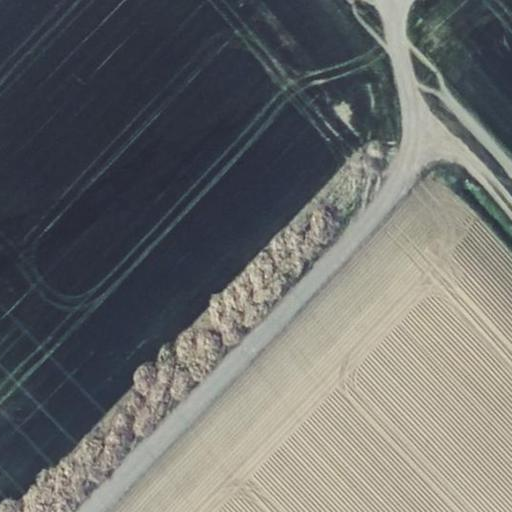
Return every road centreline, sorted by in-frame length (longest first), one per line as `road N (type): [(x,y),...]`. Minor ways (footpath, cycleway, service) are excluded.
road 1 (unclassified): [(406,72),(412,129),(388,199),(91,511)]
road 2 (track): [(511,209),(412,113)]
